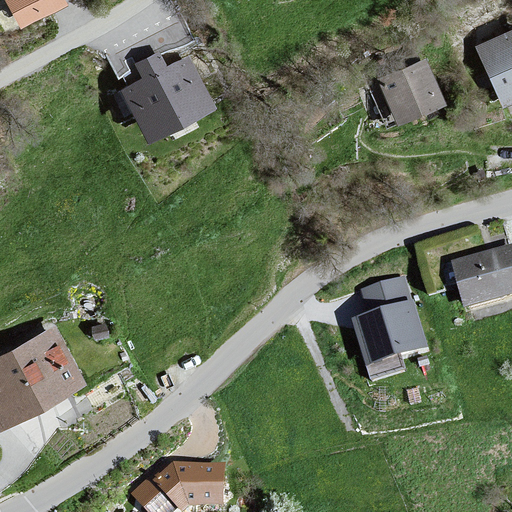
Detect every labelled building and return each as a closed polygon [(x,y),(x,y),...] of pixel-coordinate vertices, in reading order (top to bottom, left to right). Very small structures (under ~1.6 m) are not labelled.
[(44,0),(6,0),(15,16),(44,0)] [(511,101),(511,29),(476,45),(502,105),(511,101)] [(209,88),(183,39),(162,50),(156,39),(128,53),(133,65),(114,74),(140,124),(209,88)] [(446,105),(427,60),(378,80),(397,125),(446,105)] [(511,293),(511,242),(451,258),(463,306),(511,293)] [(429,346),(406,275),(362,289),(368,310),(350,315),(366,365),(429,346)] [(0,414),(81,374),(52,318),(0,344),(0,414)] [(227,504),(228,457),(175,457),(169,463),(166,460),(131,493),(149,511),(181,511),(190,503),(227,504)]
